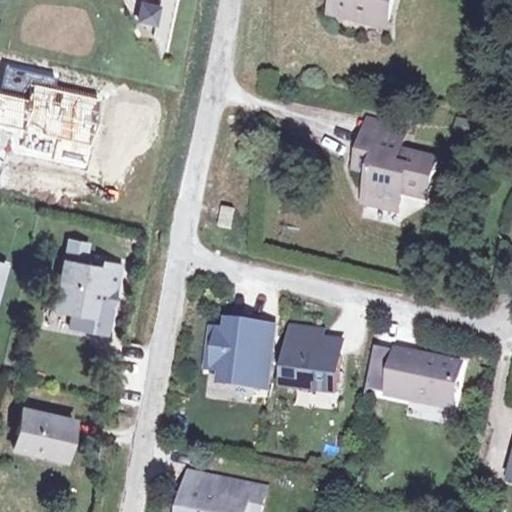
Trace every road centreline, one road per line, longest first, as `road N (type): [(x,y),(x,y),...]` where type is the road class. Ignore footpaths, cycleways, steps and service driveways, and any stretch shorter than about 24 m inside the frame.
road 1 (residential): [(184,248),(212,264),(459,319),(497,312),(511,297)]
road 2 (residential): [(184,248),(130,511)]
road 3 (residential): [(228,0),(184,248)]
